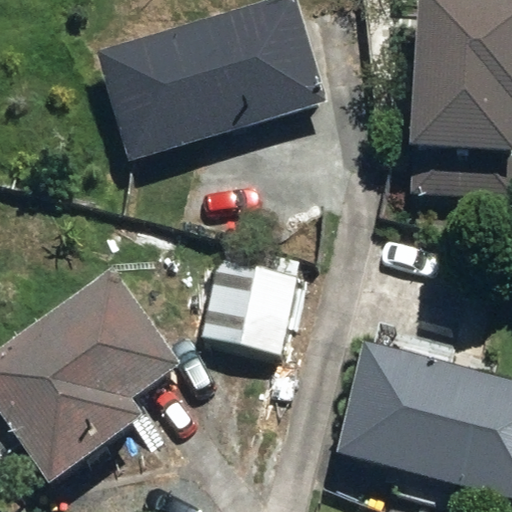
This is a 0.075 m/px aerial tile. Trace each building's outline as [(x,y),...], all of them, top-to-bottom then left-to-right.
[(511,8),(440,5),(431,157),(422,156),(420,202),(511,207),(511,8)] [(111,63),(144,172),(339,114),(307,6),(111,63)] [(211,344),(289,362),(306,285),(228,268),(211,344)] [(0,379),(0,404),(66,497),(160,432),(148,416),(196,383),(130,288),(0,379)] [(354,467),(511,507),(511,392),(381,359),(354,467)]
